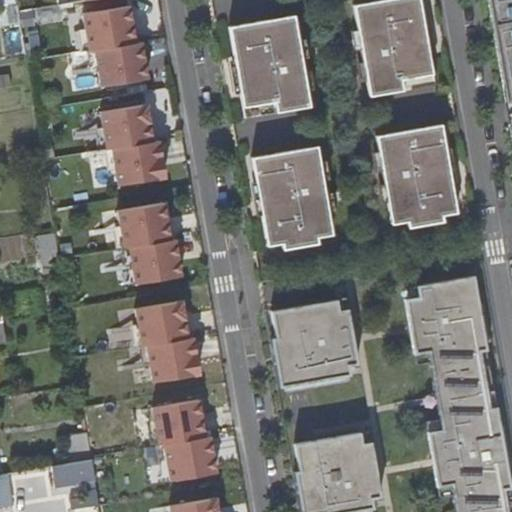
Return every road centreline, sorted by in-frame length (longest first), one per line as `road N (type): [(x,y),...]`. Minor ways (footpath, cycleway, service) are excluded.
road 1 (residential): [(173,0),(265,511)]
road 2 (residential): [(511,344),(451,0)]
